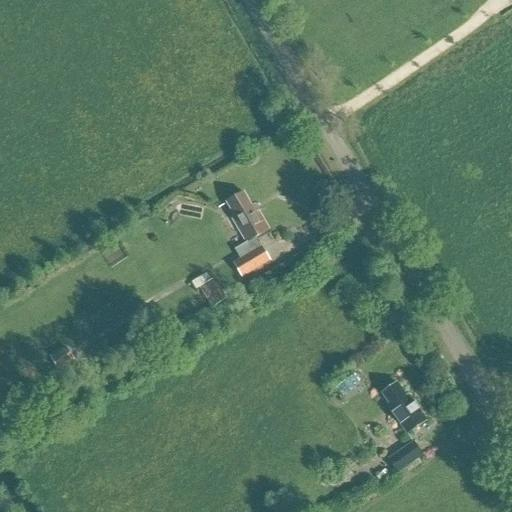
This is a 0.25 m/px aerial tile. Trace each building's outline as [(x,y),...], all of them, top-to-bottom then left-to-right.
[(269,230),(254,205),(251,207),(243,193),(226,202),(235,217),(232,218),(246,243),(249,242),(253,250),(233,263),(242,277),(271,261),(260,246),(259,246),(255,239),(269,230)] [(225,301),(212,281),(200,288),(213,308),(225,301)] [(66,348),(50,357),(58,369),(73,360),(66,348)] [(83,371),(68,379),(74,389),(88,381),(83,371)] [(406,431),(425,418),(410,397),(408,398),(398,385),(384,395),(393,409),(391,410),(406,431)] [(398,473),(421,455),(413,440),(389,458),(398,473)]
